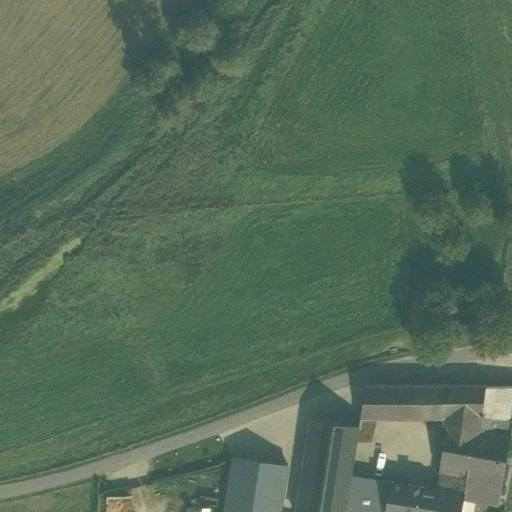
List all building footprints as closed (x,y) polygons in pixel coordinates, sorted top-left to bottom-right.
[(511,427),(511,384),(486,385),(476,430),(511,436),(511,427)] [(360,417),(413,417),(418,385),(365,385),(360,417)] [(413,417),(427,417),(432,385),(418,385),(413,417)] [(443,424),(447,425),(476,430),(486,385),(432,385),(427,417),(444,417),(443,424)] [(342,511),(349,475),(356,425),(312,418),(296,511),(342,511)] [(447,425),(446,437),(443,449),(440,472),(448,473),(467,477),(476,430),(447,425)] [(464,498),(498,505),(511,436),(476,430),(467,477),(464,493),(464,498)] [(437,448),(443,449),(446,437),(439,436),(437,448)] [(280,511),(288,467),(232,457),(223,511),(280,511)] [(467,477),(448,473),(445,490),(464,493),(467,477)] [(385,511),(390,481),(349,475),(342,511),(385,511)] [(418,511),(423,487),(390,481),(385,511),(418,511)] [(432,511),(437,489),(423,487),(418,511),(432,511)] [(445,490),(437,489),(432,511),(461,511),(464,498),(464,493),(445,490)]
